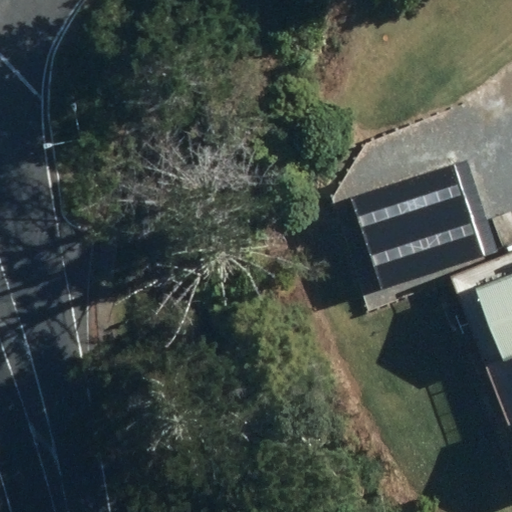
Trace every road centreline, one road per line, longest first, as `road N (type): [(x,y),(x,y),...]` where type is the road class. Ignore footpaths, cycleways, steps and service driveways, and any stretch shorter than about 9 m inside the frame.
road 1 (secondary): [(115,0),(42,443)]
road 2 (secondary): [(0,275),(42,443)]
